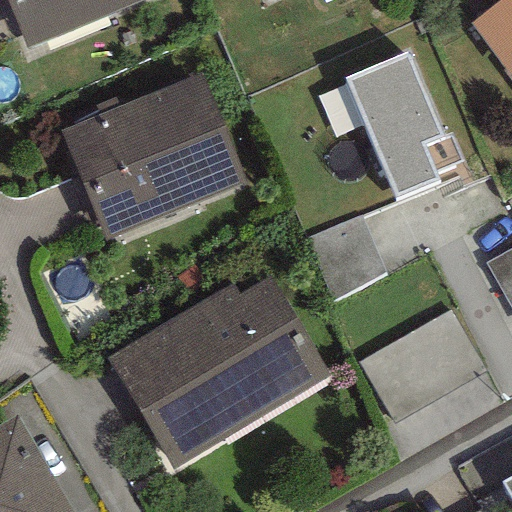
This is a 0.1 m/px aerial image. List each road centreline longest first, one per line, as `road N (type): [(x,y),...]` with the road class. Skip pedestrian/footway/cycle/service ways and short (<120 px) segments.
road 1 (unknown): [(0,367),(41,345),(121,511)]
road 2 (residential): [(511,423),(352,511)]
